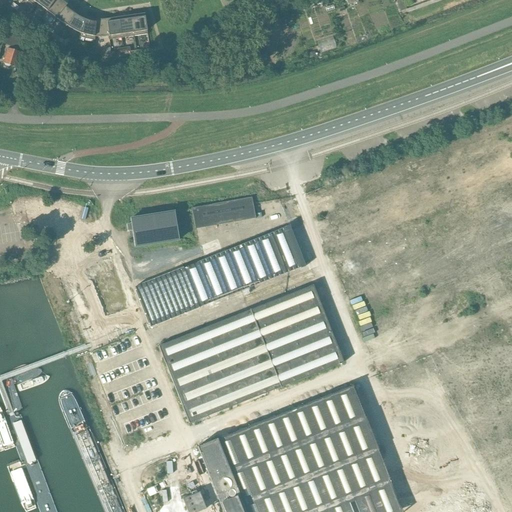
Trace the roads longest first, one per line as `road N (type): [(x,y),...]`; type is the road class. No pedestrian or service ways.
road 1 (secondary): [(0,156),(90,173),(160,170),(297,139),(511,63)]
road 2 (unclassified): [(511,21),(263,110),(0,118)]
road 3 (unknown): [(511,304),(185,435)]
road 4 (unknown): [(91,316),(79,271),(105,214),(185,435)]
